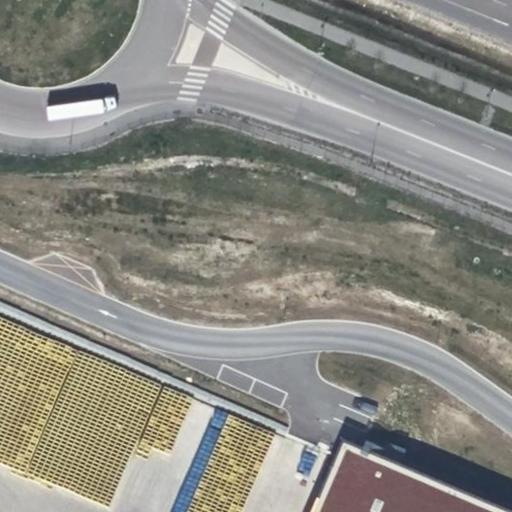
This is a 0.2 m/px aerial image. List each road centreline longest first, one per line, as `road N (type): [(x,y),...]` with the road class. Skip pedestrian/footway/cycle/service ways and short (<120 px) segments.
road 1 (unclassified): [(511,416),(438,362),(374,338),(188,341),(0,266)]
road 2 (unclassified): [(137,71),(192,76),(324,112),(511,187)]
road 3 (unclassified): [(511,150),(328,77),(203,0)]
road 4 (unclassified): [(0,107),(43,114),(78,108),(137,71)]
